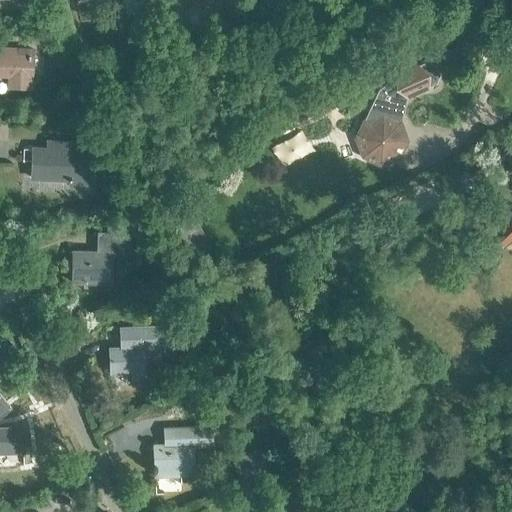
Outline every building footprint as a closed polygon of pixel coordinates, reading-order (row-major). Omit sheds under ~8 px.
[(144,0),(120,0),(125,15),(147,9),(144,0)] [(463,0),(461,1),(467,17),(493,7),(490,0),(463,0)] [(33,58),(29,58),(29,55),(15,55),(15,57),(0,55),(0,72),(0,73),(0,74),(10,74),(9,87),(31,88),(31,74),(32,74),(33,58)] [(399,74),(398,86),(408,94),(409,95),(427,87),(435,83),(438,75),(433,65),(425,62),(417,65),(399,74)] [(396,118),(408,94),(398,86),(399,74),(379,89),(365,119),(384,112),(396,118)] [(402,121),(396,118),(384,112),(365,119),(356,137),(363,156),(381,165),(400,158),(409,140),(402,121)] [(70,184),(92,186),(95,142),(49,140),(49,147),(33,147),(31,177),(70,179),(70,184)] [(468,173),(478,184),(507,157),(497,146),(468,173)] [(127,261),(135,261),(135,241),(128,241),(128,233),(100,232),(99,252),(73,251),(72,282),(111,283),(112,261),(127,261)] [(511,237),(509,235),(503,241),(506,245),(511,240),(511,237)] [(131,379),(145,378),(144,347),(170,347),(169,326),(123,327),(123,347),(109,347),(110,371),(131,371),(131,379)] [(0,428),(0,452),(24,451),(23,427),(0,428)] [(154,445),(155,476),(194,474),(193,445),(213,444),(213,427),(165,429),(165,445),(154,445)]
